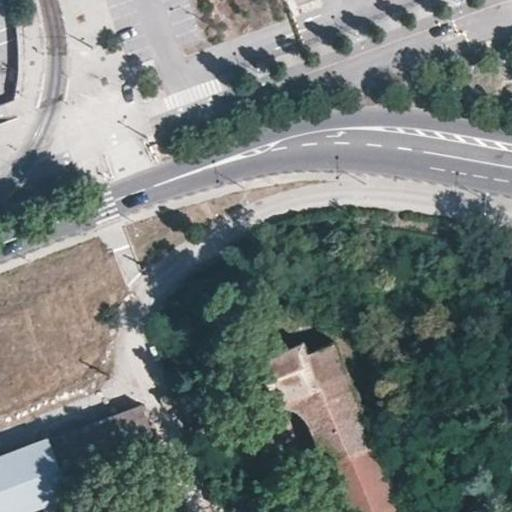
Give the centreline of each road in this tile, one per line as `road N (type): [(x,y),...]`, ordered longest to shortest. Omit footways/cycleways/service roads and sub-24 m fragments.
road 1 (residential): [(127,376),(157,289),(218,243),(305,199),(347,192),(511,218)]
road 2 (primary): [(0,239),(296,134),(384,127)]
road 3 (residential): [(127,376),(162,407),(200,511)]
road 4 (residential): [(0,438),(121,386),(127,376)]
road 5 (primary): [(384,127),(511,174)]
road 6 (primary): [(511,134),(384,127)]
